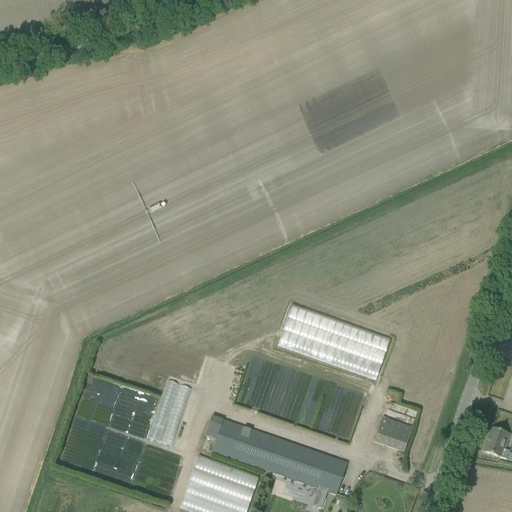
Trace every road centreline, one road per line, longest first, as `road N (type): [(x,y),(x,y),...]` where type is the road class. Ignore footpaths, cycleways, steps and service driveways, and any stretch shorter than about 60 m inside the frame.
road 1 (unclassified): [(433,511),(511,276)]
road 2 (track): [(0,72),(214,0)]
